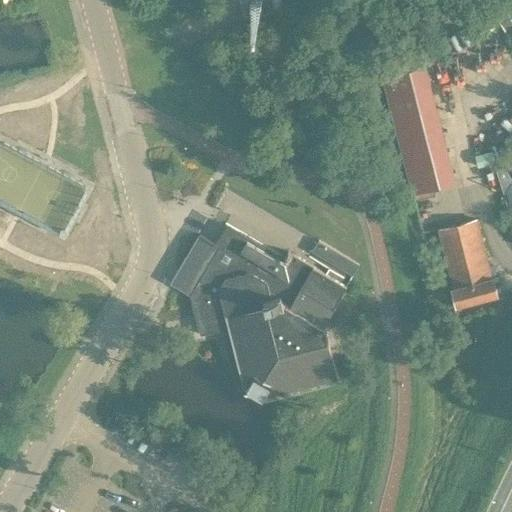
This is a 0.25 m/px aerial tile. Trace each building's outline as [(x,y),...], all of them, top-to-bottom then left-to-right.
[(511,21),(505,10),(497,15),(505,29),(511,24),(511,21)] [(455,181),(425,65),(382,76),(412,192),(455,181)] [(510,169),(511,166),(511,150),(502,162),(510,169)] [(477,167),(496,163),(493,152),(475,156),(477,167)] [(511,180),(504,167),(496,169),(504,193),(511,180)] [(438,229),(453,287),(451,288),(456,305),(497,294),(494,282),(499,280),(497,276),(491,277),(476,219),(438,229)] [(198,235),(170,282),(178,287),(190,294),(196,316),(201,334),(222,329),(231,364),(233,371),(237,389),(258,402),(265,399),(273,397),(279,395),(287,393),(339,380),(334,360),(325,324),(324,324),(345,289),(347,285),(326,273),(307,262),(289,251),(285,258),(242,232),(241,233),(233,247),(227,243),(219,245),(216,243),(202,235),(201,234),(200,234),(199,234),(198,234),(198,235)] [(360,264),(354,260),(319,240),(313,251),(353,275),(360,264)]
